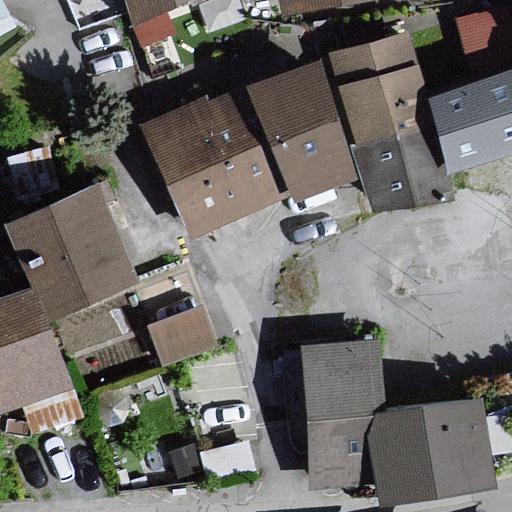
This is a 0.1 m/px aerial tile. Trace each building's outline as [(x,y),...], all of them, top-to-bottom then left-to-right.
[(128,0),(141,43),(172,32),(165,6),(176,0),(128,0)] [(291,0),(297,27),(413,8),(412,0),(291,0)] [(412,45),(335,65),(383,220),(459,209),(441,145),(412,45)] [(330,79),(252,101),(300,206),(363,190),(330,79)] [(511,92),(441,111),(462,182),(511,167),(511,92)] [(252,101),(148,138),(199,243),(300,206),(252,101)] [(98,184),(12,224),(55,317),(141,278),(98,184)] [(160,343),(214,328),(202,286),(148,301),(160,343)] [(0,408),(67,385),(30,287),(0,296),(0,408)] [(383,347),(308,355),(319,491),(386,487),(386,505),(499,487),(486,402),(391,417),(383,347)]
